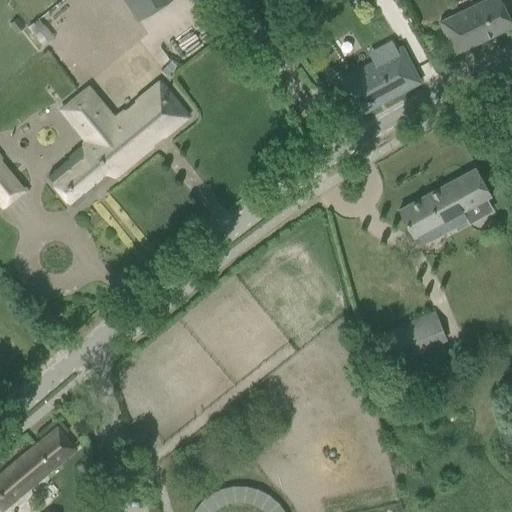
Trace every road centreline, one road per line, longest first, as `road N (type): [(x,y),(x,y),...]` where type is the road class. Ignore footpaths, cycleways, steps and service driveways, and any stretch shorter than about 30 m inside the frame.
road 1 (unclassified): [(0,420),(333,147)]
road 2 (unclassified): [(333,147),(511,59)]
road 3 (unclassified): [(333,147),(242,0)]
